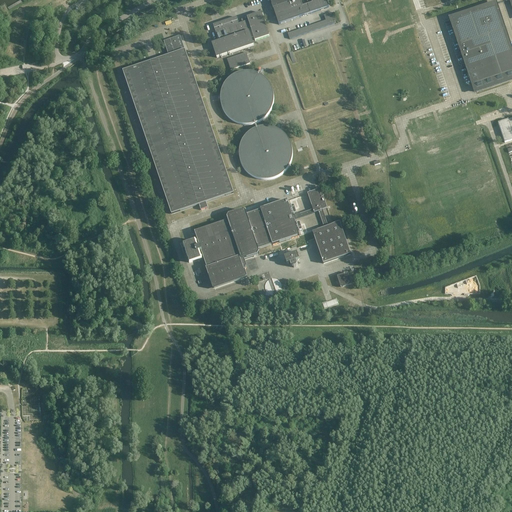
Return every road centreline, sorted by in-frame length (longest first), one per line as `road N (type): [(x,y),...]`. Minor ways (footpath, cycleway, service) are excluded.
road 1 (unknown): [(172,511),(165,454),(172,339),(162,265),(97,72),(105,38),(168,0)]
road 2 (unknown): [(0,246),(55,258),(146,216)]
road 3 (residential): [(9,511),(10,387),(0,387)]
